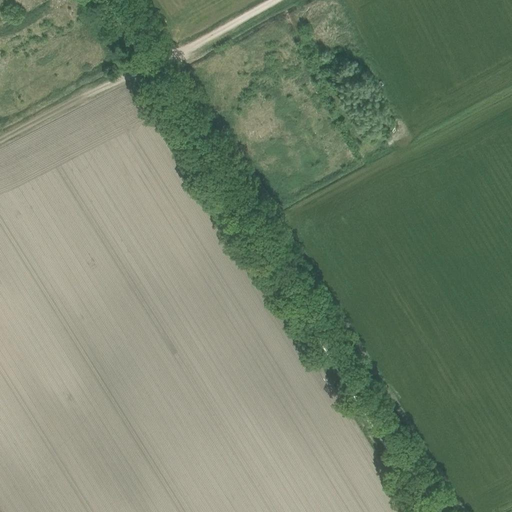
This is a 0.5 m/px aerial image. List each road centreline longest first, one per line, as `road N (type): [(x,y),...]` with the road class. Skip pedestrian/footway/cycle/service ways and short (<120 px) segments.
road 1 (unclassified): [(437,511),(153,60)]
road 2 (unclassified): [(153,60),(268,0)]
